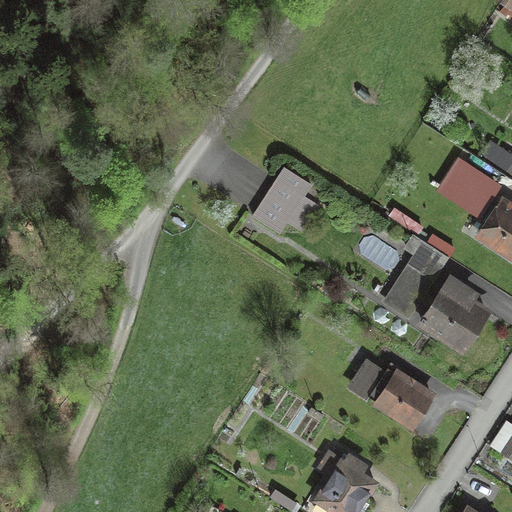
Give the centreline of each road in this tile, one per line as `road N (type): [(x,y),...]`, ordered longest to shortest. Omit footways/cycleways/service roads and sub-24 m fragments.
road 1 (track): [(43,511),(127,338),(157,208)]
road 2 (track): [(157,208),(308,0)]
road 3 (track): [(0,362),(157,208)]
road 4 (residential): [(423,511),(511,373)]
